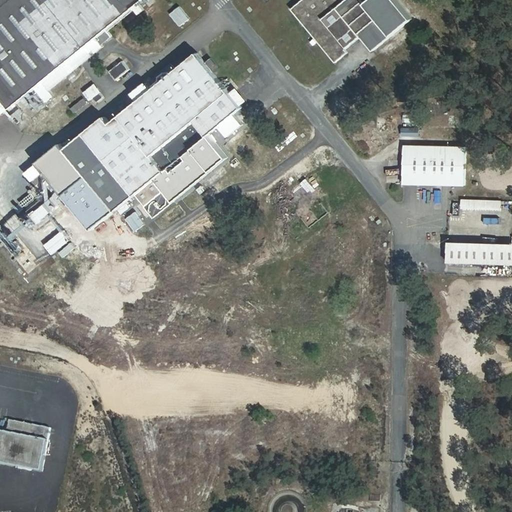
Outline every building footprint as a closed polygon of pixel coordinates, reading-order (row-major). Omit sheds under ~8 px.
[(133,0),(0,0),(0,86),(9,98),(133,0)] [(412,20),(394,0),(302,0),(291,9),(335,61),(363,37),(375,51),(412,20)] [(101,44),(113,38),(109,32),(98,38),(101,44)] [(59,144),(37,162),(93,230),(136,194),(156,219),(229,159),(210,136),(245,108),(197,51),(110,123),(104,116),(63,150),(59,144)] [(117,78),(130,69),(124,61),(111,70),(117,78)] [(85,92),(91,100),(102,92),(96,84),(85,92)] [(470,147),(408,144),(407,184),(469,185),(470,147)] [(399,182),(400,168),(388,167),(387,174),(391,175),(390,182),(399,182)] [(465,199),(465,209),(506,210),(506,200),(465,199)] [(137,232),(147,223),(136,211),(126,219),(137,232)] [(511,243),(452,242),(450,262),(511,264),(511,243)] [(13,430),(5,429),(0,452),(0,459),(44,470),(54,426),(15,419),(13,430)] [(346,511),(345,510),(342,507),(339,505),(336,503),(333,502),(329,501),(326,501),(322,501),(318,502),(315,503),(312,505),(309,507),(306,509),(304,511),(346,511)]
